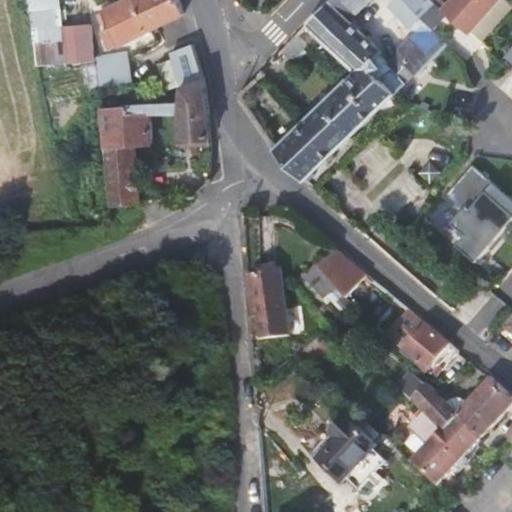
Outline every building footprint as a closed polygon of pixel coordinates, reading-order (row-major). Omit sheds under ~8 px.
[(63,0),(32,0),(39,64),(67,61),(67,62),(99,58),(95,20),(66,23),(63,0)] [(105,25),(115,45),(184,14),(179,0),(124,0),(103,10),(109,22),(105,25)] [(381,52),(342,13),(356,0),(332,0),(320,12),(308,25),(325,42),(355,72),(364,64),(394,91),(402,83),(409,89),(420,77),(419,75),(445,47),(429,31),(446,14),(432,0),(431,0),(428,5),(423,0),(398,0),(393,6),(418,31),(398,52),(399,53),(388,63),(379,54),(381,52)] [(452,0),(445,9),(471,32),(498,0),(452,0)] [(204,142),(212,142),(211,129),(206,79),(194,45),(174,54),(181,76),(182,85),(181,101),(180,109),(179,119),(181,139),(203,137),(204,142)] [(130,46),(98,49),(101,84),(133,81),(130,46)] [(181,76),(176,60),(162,65),(163,78),(164,78),(181,76)] [(353,74),(276,151),(277,152),(304,181),(394,91),(364,64),(355,72),(353,74)] [(181,76),(164,78),(165,88),(182,85),(181,76)] [(107,144),(134,141),(153,139),(151,110),(130,109),(130,101),(103,103),(107,144)] [(181,101),(130,101),(130,109),(151,110),(180,109),(181,101)] [(137,168),(134,141),(107,144),(110,170),(137,168)] [(477,260),(511,217),(511,195),(472,162),(446,192),(464,206),(453,223),(466,233),(458,244),(477,260)] [(137,168),(110,170),(113,197),(114,204),(140,202),(137,168)] [(53,242),(53,227),(21,230),(22,244),(53,242)] [(337,250),(318,264),(338,287),(346,296),(368,276),(337,250)] [(326,298),(338,287),(318,264),(296,280),(318,305),(326,298)] [(254,295),(260,340),(292,335),(282,270),(260,273),(252,274),(254,295)] [(334,323),(341,316),(353,304),(346,296),(338,287),(326,298),(318,305),(334,323)] [(404,350),(426,368),(428,370),(435,363),(442,356),(447,351),(453,357),(458,362),(464,356),(457,350),(444,339),(427,325),(404,350)] [(448,362),(453,357),(447,351),(442,356),(448,362)] [(468,360),(464,356),(458,362),(462,366),(468,360)] [(442,369),(435,363),(428,370),(435,377),(442,369)] [(415,374),(400,389),(402,391),(415,379),(418,376),(415,374)] [(427,385),(418,376),(415,379),(424,388),(427,385)] [(402,391),(411,400),(424,388),(415,379),(402,391)] [(458,414),(456,415),(482,440),(511,408),(511,396),(492,379),(458,414)] [(456,415),(458,414),(428,384),(427,385),(424,388),(411,400),(424,413),(441,430),(456,415)] [(438,485),(482,440),(456,415),(441,430),(424,413),(409,429),(426,446),(412,461),(438,485)] [(346,478),(374,450),(377,446),(345,417),(310,453),(342,483),(346,478)] [(388,462),(374,450),(346,478),(360,491),(388,462)]
